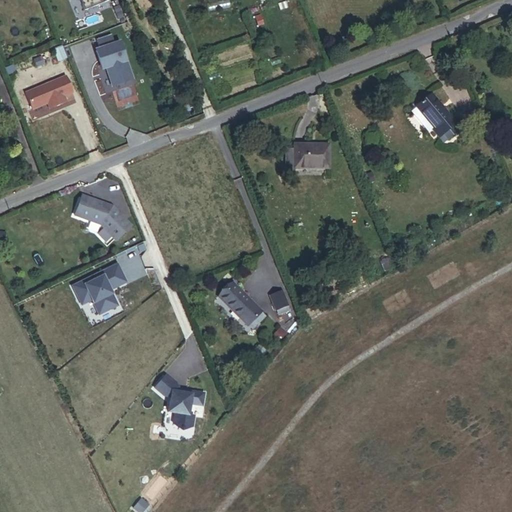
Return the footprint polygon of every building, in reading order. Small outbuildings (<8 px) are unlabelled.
[(105,4),(103,0),(81,0),(82,0),(78,2),(82,13),(105,4)] [(131,84),(117,47),(112,48),(110,43),(98,48),(100,53),(95,55),(102,75),(110,72),(117,89),(131,84)] [(80,60),(68,65),(72,74),(84,70),(80,60)] [(40,81),(48,78),(45,71),(37,74),(40,81)] [(14,86),(23,82),(20,75),(11,79),(14,86)] [(69,89),(32,104),(39,121),(54,115),(56,121),(71,115),(69,109),(76,106),(69,89)] [(466,127),(460,120),(464,117),(457,109),(454,111),(436,91),(422,103),(439,124),(437,126),(450,141),(466,127)] [(437,126),(439,124),(422,103),(415,109),(433,129),(437,126)] [(466,127),(470,124),(464,117),(460,120),(466,127)] [(289,167),(322,169),(323,147),(290,145),(290,149),(281,149),(280,173),(289,173),(289,167)] [(129,229),(113,212),(110,214),(105,208),(79,199),(72,217),(101,228),(115,242),(129,229)] [(391,257),(383,260),(386,268),(394,265),(391,257)] [(110,292),(108,288),(111,286),(113,290),(126,285),(117,267),(74,287),(78,297),(88,292),(92,301),(99,316),(118,308),(110,292)] [(232,287),(218,301),(246,329),(260,315),(232,287)] [(92,301),(88,292),(78,297),(82,306),(92,301)] [(284,301),(282,295),(270,300),(272,307),(284,301)] [(287,309),(284,301),(272,307),(275,314),(276,314),(287,309)] [(289,313),(287,309),(276,314),(278,318),(289,313)] [(264,319),(260,315),(246,329),(250,333),(264,319)] [(278,331),(272,339),(277,342),(283,334),(278,331)] [(187,416),(189,405),(201,407),(203,394),(185,391),(185,394),(180,393),(176,390),(178,387),(165,376),(154,389),(164,397),(170,398),(168,413),(174,414),(173,424),(181,431),(191,427),(193,417),(187,416)]
